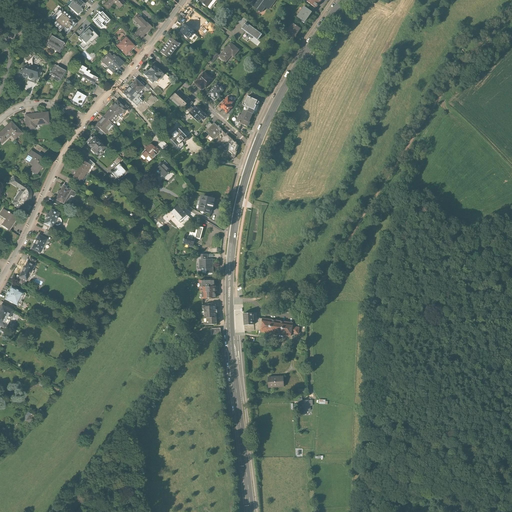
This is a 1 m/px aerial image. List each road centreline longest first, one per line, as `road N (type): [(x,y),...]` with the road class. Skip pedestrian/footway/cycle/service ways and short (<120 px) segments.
road 1 (primary): [(250,511),(231,352),(233,228),(274,106),(342,0)]
road 2 (track): [(412,204),(379,286),(382,442),(373,511)]
road 3 (residential): [(83,119),(0,281)]
road 4 (residential): [(163,29),(83,119)]
